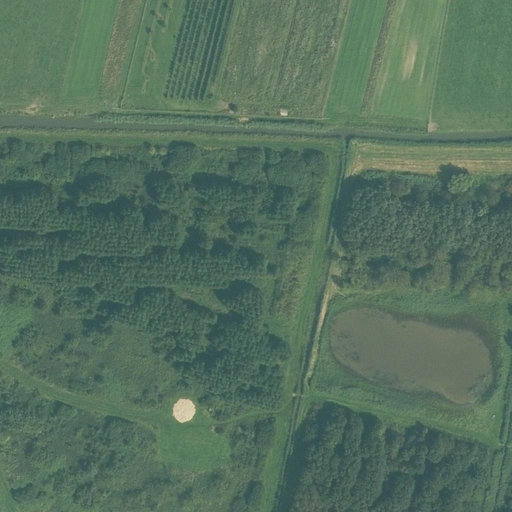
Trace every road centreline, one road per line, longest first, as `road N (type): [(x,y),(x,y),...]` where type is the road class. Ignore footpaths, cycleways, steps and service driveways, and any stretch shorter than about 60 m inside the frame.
road 1 (track): [(333,160),(266,511)]
road 2 (track): [(0,135),(318,142),(334,150)]
road 3 (track): [(296,395),(276,408),(167,424),(30,379),(0,358)]
road 4 (track): [(497,443),(302,396)]
road 5 (track): [(511,363),(483,511)]
